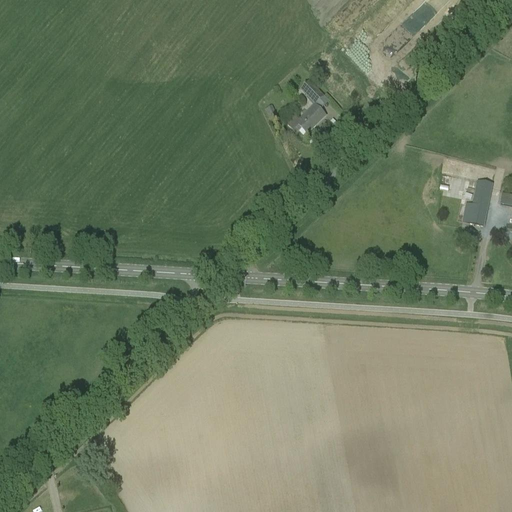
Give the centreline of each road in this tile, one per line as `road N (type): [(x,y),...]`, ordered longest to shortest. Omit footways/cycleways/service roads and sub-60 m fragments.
road 1 (unclassified): [(238,278),(247,256),(511,7)]
road 2 (secondary): [(511,298),(238,278)]
road 3 (unclassified): [(39,469),(182,322),(195,275)]
road 4 (secondary): [(195,275),(0,263)]
